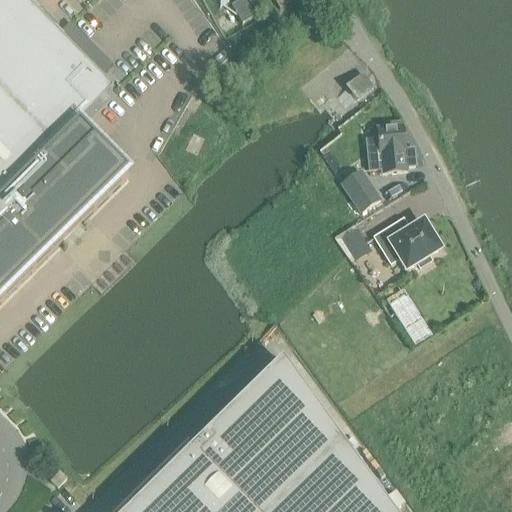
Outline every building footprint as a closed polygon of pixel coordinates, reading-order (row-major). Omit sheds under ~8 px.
[(0,0),(0,306),(126,183),(92,149),(77,134),(111,100),(96,85),(53,41),(11,0),(0,0)] [(296,0),(272,0),(278,10),(296,0)] [(242,27),(254,20),(243,1),(231,8),(242,27)] [(69,25),(53,41),(96,85),(112,69),(69,25)] [(366,83),(362,77),(346,90),(350,95),(356,103),(372,90),(366,83)] [(365,144),(368,172),(397,169),(398,175),(414,173),(412,152),(403,153),(400,124),(384,126),(384,130),(375,131),(377,143),(365,144)] [(371,211),(379,205),(359,175),(341,187),(361,217),(371,211)] [(404,220),(374,239),(391,268),(400,262),(408,275),(419,268),(421,271),(433,264),(431,261),(446,252),(426,220),(410,230),(404,220)] [(340,242),(350,259),(367,248),(357,232),(340,242)] [(361,293),(373,311),(379,307),(380,306),(367,288),(366,289),(361,293)] [(385,304),(413,350),(432,339),(403,293),(385,304)] [(387,511),(382,504),(281,365),(130,511),(387,511)] [(59,475),(50,484),(57,491),(66,482),(59,475)] [(394,494),(382,504),(387,511),(396,511),(404,507),(394,494)]
